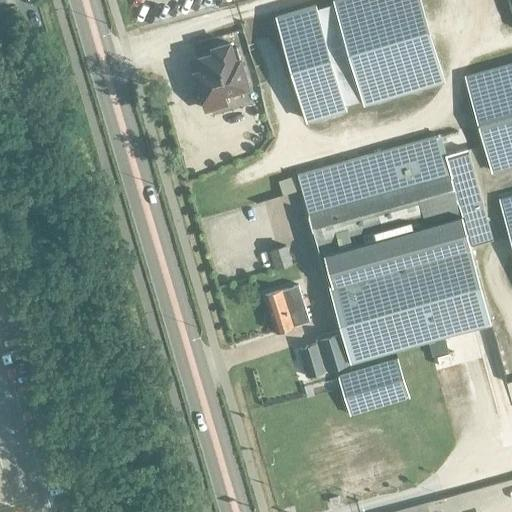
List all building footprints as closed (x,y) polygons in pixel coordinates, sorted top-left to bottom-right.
[(335,0),(337,7),(318,12),(316,4),(276,15),(308,122),(348,111),(346,104),(365,98),(367,105),(446,81),(421,0),(335,0)] [(239,59),(236,47),(232,48),(231,43),(213,48),(215,52),(192,59),(199,82),(194,89),(196,97),(204,99),(207,109),(226,103),(224,94),(250,87),(243,58),(239,59)] [(511,62),(464,76),(492,174),(511,168),(511,62)] [(319,247),(321,255),(462,215),(470,243),(493,237),(483,201),(468,150),(448,155),(443,137),(299,176),(319,247)] [(511,196),(503,199),(511,232),(511,196)] [(471,247),(470,243),(462,215),(321,255),(328,281),(330,287),(471,247)] [(287,245),(272,250),(278,267),(293,263),(287,245)] [(493,323),(471,247),(330,287),(352,362),(493,323)] [(299,284),(266,295),(277,331),(311,320),(299,284)] [(320,340),(331,370),(350,363),(339,333),(320,340)] [(320,340),(316,341),(298,348),(309,378),(325,372),(331,370),(320,340)] [(398,357),(338,375),(350,415),(411,397),(398,357)] [(339,466),(340,482),(357,481),(356,465),(339,466)]
